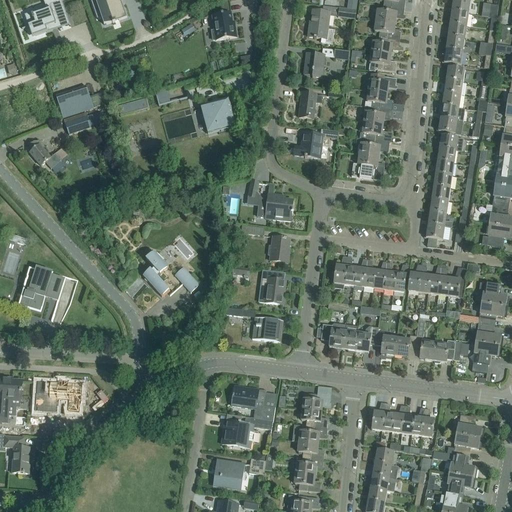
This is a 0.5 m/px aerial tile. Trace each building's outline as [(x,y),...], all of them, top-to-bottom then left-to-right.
[(66,15),(61,0),(42,0),(47,12),(33,16),(31,16),(33,21),(34,20),(35,25),(32,26),(28,27),(29,28),(32,39),(48,33),(53,31),(51,27),(55,26),(56,26),(54,19),(66,15)] [(120,0),(94,0),(104,26),(127,18),(120,0)] [(404,0),(379,0),(379,1),(384,2),(383,7),(404,10),(406,0),(404,0)] [(469,16),(470,3),(454,0),(452,13),(469,16)] [(496,20),(498,7),(490,6),(488,19),(491,19),(496,20)] [(403,20),(404,10),(383,7),(383,13),(378,12),(376,22),(395,25),(396,19),(403,20)] [(340,9),(339,18),(354,20),(356,11),(340,9)] [(310,29),(308,38),(314,39),(314,40),(316,40),(317,39),(320,40),(320,43),(331,45),(331,40),(331,37),(332,33),(333,30),(328,30),(330,14),(313,12),(311,30),(310,29)] [(467,29),(469,16),(452,13),(450,26),(467,29)] [(231,15),(212,18),(214,32),(212,32),(213,42),(216,41),(216,42),(237,39),(236,30),(234,30),(231,15)] [(394,31),(395,25),(376,22),(375,33),(380,33),(379,39),(400,42),(401,32),(394,31)] [(192,26),(187,29),(190,34),(195,31),(192,26)] [(465,41),(467,29),(450,26),(448,39),(465,41)] [(398,52),(400,42),(379,39),(378,45),(373,44),(372,54),(391,57),(392,51),(398,52)] [(464,48),(465,41),(448,39),(446,52),(463,54),(469,55),(470,49),(464,48)] [(496,47),(495,54),(506,55),(507,48),(496,47)] [(322,81),(325,58),(348,61),(349,53),(322,50),(321,56),(307,54),(304,77),(313,78),(312,79),(322,81)] [(461,67),(463,54),(446,52),(444,64),(461,67)] [(390,63),(391,57),(372,54),(370,64),(375,65),(374,69),(376,69),(376,71),(395,74),(397,63),(390,63)] [(15,65),(7,68),(9,76),(17,74),(15,65)] [(465,71),(448,69),(446,82),(463,85),(465,71)] [(375,83),(370,83),(369,93),(387,95),(388,90),(395,91),(397,80),(376,77),(375,83)] [(461,97),(463,85),(446,82),(444,95),(461,97)] [(86,87),(56,97),(63,119),(94,109),(86,87)] [(488,101),(490,89),(486,88),(481,87),(479,100),(488,101)] [(343,100),(344,94),(330,92),(329,98),(343,100)] [(387,101),(387,95),(369,93),(367,103),(365,102),(365,109),(392,112),(393,102),(387,101)] [(323,96),(317,96),(302,94),(299,119),(314,121),(316,104),(322,104),(323,96)] [(459,110),(461,97),(444,95),(442,108),(459,110)] [(219,105),(212,107),(211,103),(200,106),(208,135),(237,128),(229,99),(218,101),(219,105)] [(149,110),(147,100),(118,108),(120,118),(149,110)] [(486,114),(488,101),(479,100),(477,113),(482,114),(486,114)] [(464,111),(459,110),(442,108),(441,120),(457,123),(462,124),(464,111)] [(391,122),(392,112),(365,109),(365,114),(364,124),(383,127),(384,121),(391,122)] [(64,121),(69,136),(91,129),(91,128),(105,123),(102,113),(88,118),(86,114),(64,121)] [(455,135),(457,123),(441,120),(439,133),(455,135)] [(382,133),(383,127),(364,124),(362,136),(360,135),(360,140),(367,141),(388,144),(391,144),(393,134),(382,133)] [(478,139),(480,126),(475,126),(471,125),(470,131),(474,131),(473,138),(478,139)] [(493,127),(485,126),(483,137),(491,138),(493,127)] [(511,128),(505,128),(502,148),(511,148),(511,128)] [(320,160),(323,138),(338,140),(339,136),(339,133),(321,131),(320,137),(303,135),(301,149),(295,148),(294,157),(305,158),(305,159),(307,159),(320,160)] [(456,153),(458,140),(441,137),(439,150),(456,153)] [(386,154),(388,144),(367,141),(366,146),(361,146),(360,156),(378,159),(379,153),(386,154)] [(50,159),(46,153),(40,146),(38,142),(29,145),(31,153),(30,154),(36,162),(41,168),(46,164),(51,170),(61,162),(55,155),(50,159)] [(511,148),(502,148),(499,168),(511,169),(511,148)] [(454,165),(456,153),(439,150),(437,163),(454,165)] [(378,164),(378,159),(360,156),(358,166),(354,165),(351,178),(363,179),(382,182),(385,165),(378,164)] [(452,178),(454,165),(437,163),(435,176),(452,178)] [(511,169),(499,168),(496,187),(511,189),(511,169)] [(450,191),(452,178),(435,176),(434,188),(450,191)] [(259,184),(251,182),(248,198),(256,200),(259,184)] [(511,189),(496,187),(493,207),(508,209),(509,200),(511,200),(511,189)] [(448,204),(450,191),(434,188),(432,201),(448,204)] [(259,208),(257,219),(291,223),(292,214),(293,214),(293,212),(292,212),(293,202),(280,201),(281,197),(268,196),(267,209),(259,208)] [(447,216),(448,204),(432,201),(430,214),(447,216)] [(508,210),(508,209),(493,207),(490,227),(511,230),(511,219),(506,219),(507,210),(508,210)] [(445,229),(447,216),(430,214),(428,227),(445,229)] [(443,242),(445,229),(428,227),(426,239),(443,242)] [(511,240),(511,230),(490,227),(487,247),(502,249),(503,239),(511,240)] [(241,235),(263,238),(264,230),(242,228),(241,235)] [(462,245),(464,232),(459,231),(457,231),(455,244),(462,245)] [(28,241),(10,235),(8,242),(14,244),(16,238),(27,241),(25,247),(26,247),(28,241)] [(288,256),(290,241),(274,239),(271,262),(288,265),(289,256),(288,256)] [(157,279),(164,273),(165,274),(168,271),(167,270),(168,268),(163,262),(165,261),(157,254),(156,255),(154,253),(146,260),(154,269),(151,272),(150,271),(143,277),(145,280),(144,281),(147,283),(148,283),(162,298),(169,292),(157,279)] [(343,291),(344,286),(347,259),(343,258),(341,267),(336,267),(333,290),(343,291)] [(354,288),(356,269),(352,269),(352,260),(347,259),(344,286),(354,288)] [(364,289),(367,262),(363,261),(360,270),(356,269),(354,288),(364,289)] [(374,290),(376,272),(372,272),(372,262),(367,262),(364,289),(374,290)] [(384,292),(387,264),(383,264),(380,273),(376,272),(374,290),(384,292)] [(394,293),(396,275),(392,274),(392,265),(387,264),(384,292),(394,293)] [(400,275),(396,275),(394,293),(404,294),(407,267),(403,266),(400,275)] [(418,294),(422,267),(417,266),(415,275),(411,275),(408,293),(418,294)] [(428,295),(430,277),(427,277),(426,267),(422,267),(418,294),(428,295)] [(29,269),(22,291),(23,292),(19,306),(40,313),(45,297),(49,298),(49,300),(57,303),(51,322),(52,322),(65,280),(52,276),(53,274),(36,268),(36,271),(29,269)] [(234,268),(232,276),(249,278),(250,270),(234,268)] [(438,297),(441,269),(437,269),(435,278),(430,277),(428,295),(438,297)] [(447,298),(450,280),(447,279),(446,270),(441,269),(438,297),(447,298)] [(458,269),(454,280),(450,280),(447,298),(462,300),(467,271),(458,269)] [(187,273),(178,281),(183,286),(192,277),(187,273)] [(286,283),(284,282),(285,275),(269,273),(267,288),(261,287),(259,303),(265,303),(265,304),(267,305),(267,304),(283,306),(284,298),(282,298),(284,283),(286,283)] [(500,287),(485,285),(482,305),(507,309),(509,299),(498,297),(500,287)] [(347,313),(348,307),(329,304),(328,310),(347,313)] [(506,319),(507,309),(482,305),(479,325),(494,327),(495,318),(506,319)] [(243,312),(226,310),(225,317),(242,319),(243,312)] [(255,319),(252,341),(277,344),(280,322),(255,319)] [(433,363),(435,345),(423,344),(425,323),(419,322),(417,338),(415,352),(421,353),(420,361),(421,361),(421,360),(425,361),(425,362),(433,363)] [(317,331),(316,340),(321,341),(321,343),(330,344),(329,349),(335,350),(336,352),(341,353),(342,351),(346,326),(335,325),(332,328),(323,327),(322,332),(317,331)] [(492,337),(494,327),(479,325),(476,345),(502,348),(503,338),(492,337)] [(346,326),(342,351),(355,353),(358,335),(359,328),(346,326)] [(366,330),(365,336),(358,335),(355,353),(369,354),(370,346),(376,347),(377,334),(378,329),(369,328),(366,330)] [(394,358),(396,340),(383,339),(384,334),(377,334),(376,347),(382,348),(381,356),(394,358)] [(415,352),(417,338),(410,338),(410,342),(396,340),(394,358),(407,359),(408,351),(415,352)] [(453,361),(456,343),(449,342),(449,347),(435,345),(433,363),(435,365),(439,365),(440,364),(446,364),(447,361),(453,361)] [(461,344),(456,343),(453,361),(459,362),(461,344)] [(500,359),(502,348),(476,345),(473,364),(488,367),(489,357),(500,359)] [(22,382),(12,382),(0,380),(0,423),(7,424),(9,400),(21,401),(22,382)] [(48,396),(46,414),(68,416),(69,403),(80,403),(79,415),(90,416),(90,404),(92,404),(93,388),(78,387),(78,385),(69,384),(68,386),(61,385),(60,397),(48,396)] [(233,399),(232,407),(255,410),(253,420),(262,422),(262,421),(273,423),(275,409),(264,407),(266,392),(258,391),(258,392),(249,390),(249,392),(235,390),(235,388),(234,396),(233,396),(232,398),(233,399)] [(318,388),(317,397),(304,395),(303,412),(322,414),(322,408),(329,409),(331,390),(318,388)] [(382,433),(386,405),(381,405),(378,414),(374,413),(372,431),(382,433)] [(392,434),(395,416),(390,415),(390,406),(386,405),(382,433),(392,434)] [(402,435),(406,408),(401,407),(398,416),(395,416),(392,434),(402,435)] [(412,436),(415,418),(410,418),(410,408),(406,408),(402,435),(412,436)] [(422,438),(426,410),(421,410),(418,419),(415,418),(412,436),(422,438)] [(432,439),(434,421),(430,420),(430,411),(426,410),(422,438),(432,439)] [(321,419),(322,414),(303,412),(301,422),(306,422),(306,428),(327,430),(328,420),(321,419)] [(460,417),(459,426),(457,437),(482,441),(484,431),(474,429),(475,419),(460,417)] [(223,439),(222,446),(237,448),(250,450),(251,443),(253,443),(255,433),(253,433),(254,426),(239,424),(237,423),(237,424),(226,422),(225,429),(228,430),(227,439),(223,439)] [(45,427),(40,436),(47,440),(52,430),(45,427)] [(326,440),(327,430),(306,428),(305,434),(300,433),(299,443),(318,446),(319,440),(326,440)] [(0,433),(0,452),(3,453),(4,449),(14,449),(12,474),(29,475),(30,464),(29,464),(30,450),(24,449),(24,438),(5,436),(5,434),(0,433)] [(481,451),(482,441),(457,437),(453,456),(468,459),(470,449),(481,451)] [(318,451),(318,446),(299,443),(297,459),(323,462),(325,452),(318,451)] [(397,457),(395,454),(377,451),(375,464),(392,467),(396,466),(397,457)] [(466,468),(468,459),(453,456),(450,476),(475,480),(477,470),(466,468)] [(322,472),(323,462),(297,459),(296,475),(315,477),(315,471),(322,472)] [(430,474),(432,461),(423,460),(421,472),(426,473),(430,474)] [(251,461),(250,471),(265,473),(266,463),(251,461)] [(245,465),(218,462),(217,470),(222,471),(222,476),(220,476),(219,487),(240,490),(243,475),(245,465)] [(395,468),(392,467),(375,464),(373,477),(390,480),(393,480),(395,479),(396,470),(395,468)] [(314,483),(315,477),(296,475),(295,485),(299,486),(299,492),(320,494),(321,484),(314,483)] [(473,491),(475,480),(450,476),(446,496),(461,498),(463,489),(473,491)] [(388,492),(390,480),(373,477),(370,489),(388,492)] [(385,505),(388,492),(370,489),(368,502),(385,505)] [(459,508),(461,498),(446,496),(443,511),(469,511),(470,509),(459,508)] [(318,511),(319,500),(289,497),(286,511),(311,511),(311,510),(318,511)] [(245,501),(244,509),(257,511),(259,504),(245,501)] [(384,511),(385,505),(368,502),(366,511),(384,511)] [(237,511),(238,506),(219,503),(218,510),(217,511),(237,511)]
